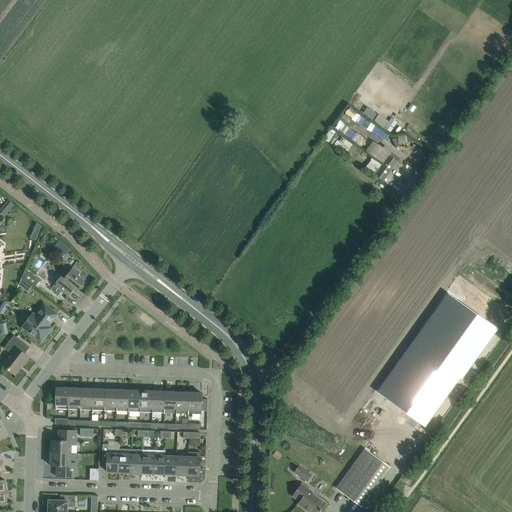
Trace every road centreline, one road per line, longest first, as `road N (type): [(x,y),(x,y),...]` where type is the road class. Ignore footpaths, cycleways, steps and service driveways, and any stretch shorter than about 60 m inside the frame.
road 1 (tertiary): [(252,511),(255,395),(247,363),(221,330),(133,261)]
road 2 (residential): [(213,496),(214,377),(50,367)]
road 3 (residential): [(213,496),(29,486)]
road 4 (tertiary): [(133,261),(0,155)]
road 5 (residential): [(50,367),(133,261)]
